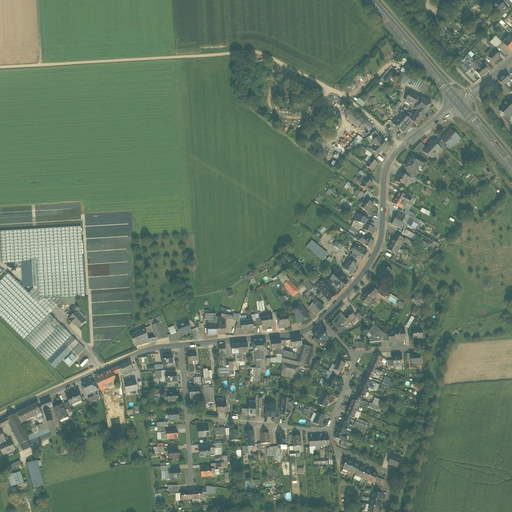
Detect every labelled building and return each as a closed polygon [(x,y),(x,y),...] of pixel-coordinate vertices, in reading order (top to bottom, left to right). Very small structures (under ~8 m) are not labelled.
[(488,0),(488,1),(484,5),(488,10),(490,7),(493,5),(488,0)] [(490,7),(501,17),(505,13),(508,10),(503,5),(502,6),(496,1),(494,4),(494,3),(493,5),(490,7)] [(502,43),(511,53),(511,52),(511,35),(510,34),(505,40),(502,43)] [(495,36),(489,43),(495,49),(501,42),(495,36)] [(493,50),(495,49),(489,43),(488,41),(486,44),(492,49),(493,51),(493,50)] [(500,57),(494,51),(493,53),(488,58),(494,64),(500,57)] [(472,60),(471,58),(468,60),(463,64),(461,66),(463,69),(466,67),(470,71),(473,68),(474,70),(480,79),(484,76),(474,62),(472,60)] [(477,60),(474,62),(484,76),(488,73),(482,64),(481,65),(478,60),(477,60)] [(386,83),(398,73),(394,68),(382,79),(386,83)] [(401,83),(404,85),(405,83),(409,77),(402,73),(398,80),(401,83)] [(498,81),(502,86),(505,84),(510,80),(506,75),(498,81)] [(405,83),(411,87),(413,84),(415,80),(415,79),(414,79),(413,80),(409,77),(405,83)] [(413,84),(419,88),(422,84),(415,80),(413,84)] [(347,86),(352,89),(355,85),(351,81),(347,86)] [(511,91),(505,84),(502,86),(501,87),(509,95),(511,91)] [(421,99),(411,93),(408,97),(405,102),(413,106),(414,103),(417,104),(415,109),(418,111),(417,113),(423,117),(431,105),(431,104),(421,99)] [(507,118),(511,113),(504,106),(504,105),(499,109),(499,111),(504,116),(507,118)] [(347,117),(352,111),(352,110),(348,107),(343,114),(347,117)] [(346,119),(358,128),(364,120),(352,111),(347,117),(346,119)] [(402,113),(409,119),(412,114),(403,111),(402,113)] [(403,133),(413,122),(411,121),(409,119),(402,113),(393,123),(392,124),(403,133)] [(417,126),(423,117),(417,113),(415,116),(411,121),(413,122),(417,126)] [(502,118),(507,124),(510,121),(507,118),(504,116),(502,118)] [(361,124),(370,131),(373,127),(373,126),(364,120),(361,124)] [(332,123),(326,130),(332,135),(338,128),(332,123)] [(441,140),(447,146),(451,142),(450,142),(452,141),(455,143),(455,144),(460,139),(450,130),(441,140)] [(371,136),(374,140),(379,137),(376,132),(371,135),(371,136)] [(358,144),(362,140),(362,139),(358,136),(354,141),(358,144)] [(373,145),(376,147),(382,141),(379,137),(374,140),(371,142),(373,145)] [(428,156),(432,160),(436,157),(435,156),(441,149),(431,140),(427,144),(429,145),(429,146),(428,147),(427,147),(423,152),(427,156),(428,156)] [(439,143),(445,149),(447,146),(441,140),(439,143)] [(358,144),(354,141),(348,148),(353,151),(358,144)] [(382,141),(376,147),(373,150),(373,151),(377,155),(387,146),(382,141)] [(414,150),(418,154),(425,147),(421,143),(414,150)] [(408,169),(418,174),(425,162),(412,155),(406,167),(408,169)] [(371,159),(368,163),(366,166),(365,166),(372,171),(378,164),(371,159)] [(408,169),(407,172),(412,175),(416,177),(418,174),(408,169)] [(401,183),(404,185),(406,182),(407,182),(409,178),(405,175),(400,173),(395,182),(400,185),(401,183)] [(366,179),(363,183),(361,186),(360,186),(368,192),(370,194),(373,190),(370,187),(373,184),(366,179)] [(396,198),(407,204),(408,205),(411,199),(399,192),(396,198)] [(405,208),(407,204),(396,198),(393,204),(402,209),(403,207),(405,208)] [(360,208),(367,213),(368,213),(367,213),(373,205),(374,205),(365,199),(362,203),(363,205),(361,208),(360,207),(360,208)] [(404,213),(407,215),(409,216),(412,218),(414,214),(406,209),(404,213)] [(395,219),(402,223),(404,219),(405,217),(398,213),(395,219)] [(362,216),(358,215),(355,222),(363,225),(364,225),(365,225),(367,222),(368,220),(361,217),(362,216)] [(399,229),(399,227),(402,223),(395,219),(391,225),(399,229)] [(407,226),(410,228),(413,223),(408,219),(407,221),(404,219),(402,223),(407,226)] [(415,220),(413,223),(410,228),(415,230),(419,222),(415,220)] [(364,225),(363,225),(362,229),(373,234),(375,229),(373,228),(371,228),(371,227),(365,225),(364,225)] [(2,264),(32,262),(38,261),(37,248),(82,246),(81,227),(0,232),(2,264)] [(407,237),(414,241),(417,236),(406,230),(405,232),(403,231),(402,234),(407,237)] [(357,240),(363,245),(365,241),(363,239),(364,237),(360,234),(356,239),(355,239),(357,240)] [(391,244),(399,249),(404,240),(397,236),(395,239),(394,239),(391,244)] [(405,241),(412,245),(414,241),(407,237),(405,241)] [(367,238),(365,241),(363,245),(370,249),(374,242),(367,238)] [(306,247),(323,261),(328,255),(311,241),(306,247)] [(397,252),(399,249),(391,244),(387,250),(396,255),(397,252)] [(37,248),(38,261),(40,290),(40,300),(61,299),(75,298),(85,297),(82,246),(37,248)] [(356,258),(362,262),(368,252),(357,246),(351,255),(356,258)] [(32,262),(33,289),(33,291),(40,290),(38,261),(32,262)] [(349,272),(352,274),(357,266),(353,263),(349,261),(344,269),(346,270),(349,272)] [(397,265),(406,270),(409,264),(404,262),(402,265),(398,262),(397,265)] [(382,278),(386,280),(392,271),(384,267),(379,274),(377,276),(382,279),(382,278)] [(330,280),(333,282),(336,285),(336,287),(338,288),(339,287),(341,289),(347,282),(338,274),(336,272),(336,273),(330,280)] [(277,276),(283,286),(289,281),(283,273),(277,276)] [(79,343),(49,314),(29,294),(8,274),(0,282),(0,316),(24,340),(25,339),(46,361),(54,368),(79,343)] [(321,293),(328,302),(336,294),(329,285),(329,286),(324,278),(317,285),(319,287),(322,285),(325,289),(321,293)] [(283,286),(293,297),(299,292),(289,281),(283,286)] [(313,288),(308,282),(303,287),(308,292),(309,293),(313,289),(313,288)] [(372,287),(369,291),(375,296),(378,292),(372,287)] [(376,293),(384,298),(388,293),(380,287),(376,293)] [(40,300),(40,290),(33,291),(33,289),(29,294),(49,314),(61,303),(61,299),(40,300)] [(309,293),(313,297),(317,293),(315,290),(313,289),(309,293)] [(362,297),(365,300),(369,303),(371,300),(375,296),(369,291),(368,290),(362,297)] [(309,303),(311,306),(316,300),(313,297),(309,293),(308,292),(303,296),(304,297),(309,303)] [(320,304),(316,300),(311,306),(308,308),(312,312),(320,304)] [(324,308),(320,304),(312,312),(316,316),(324,308)] [(275,321),(275,319),(274,314),(273,312),(272,311),(269,305),(267,306),(268,308),(269,311),(271,311),(271,316),(272,321),(275,321)] [(70,311),(74,315),(76,313),(79,310),(75,306),(70,311)] [(301,323),(308,318),(309,318),(309,317),(308,318),(303,311),(304,310),(301,306),(294,311),(297,315),(296,316),(301,323)] [(225,319),(232,320),(233,314),(227,312),(223,312),(222,311),(221,318),(225,319)] [(345,315),(344,317),(343,317),(349,322),(349,323),(352,320),(355,317),(355,316),(350,312),(346,316),(345,315)] [(76,325),(79,328),(85,322),(76,313),(74,315),(70,319),(69,320),(75,326),(76,325)] [(208,325),(208,326),(218,326),(219,317),(216,317),(216,314),(209,314),(205,314),(205,320),(208,320),(208,325)] [(235,329),(235,330),(241,329),(240,321),(238,321),(240,315),(234,314),(233,320),(238,322),(235,329)] [(345,327),(349,322),(343,317),(344,317),(340,314),(331,324),(341,333),(341,332),(344,329),(341,326),(342,326),(343,325),(345,327)] [(263,326),(263,330),(267,329),(266,327),(273,327),(272,321),(271,316),(262,317),(262,318),(263,326)] [(408,328),(413,317),(410,316),(405,327),(408,328)] [(217,335),(225,335),(226,325),(224,325),(225,319),(221,318),(219,317),(218,326),(217,335)] [(154,337),(155,341),(168,338),(162,322),(155,324),(152,325),(156,336),(154,337)] [(176,326),(180,336),(191,331),(187,322),(176,326)] [(372,328),(368,333),(371,336),(369,339),(369,343),(381,342),(381,338),(380,338),(382,336),(384,334),(374,325),(371,328),(372,328)] [(217,335),(218,326),(208,326),(207,335),(217,335)] [(130,335),(135,347),(149,343),(148,339),(145,328),(146,328),(145,328),(137,332),(130,335)] [(319,342),(323,346),(326,342),(324,340),(327,337),(320,330),(317,332),(314,334),(315,335),(313,337),(314,338),(319,342)] [(413,337),(413,339),(422,338),(422,330),(418,331),(413,331),(412,331),(413,337)] [(395,332),(395,336),(395,340),(405,340),(404,331),(395,332)] [(293,350),(298,349),(302,348),(302,346),(301,339),(301,338),(291,340),(293,350)] [(275,350),(275,355),(276,355),(282,355),(281,341),(271,342),(272,350),(275,350)] [(72,351),(78,357),(85,349),(79,344),(72,351)] [(238,345),(239,354),(243,353),(248,353),(247,344),(238,345)] [(297,356),(306,359),(309,348),(310,347),(304,346),(302,346),(302,348),(298,349),(297,353),(298,353),(298,355),(297,356)] [(313,350),(309,348),(306,359),(305,365),(306,365),(309,366),(313,350)] [(188,354),(189,366),(193,365),(193,363),(194,363),(194,362),(197,361),(196,353),(188,354)] [(162,356),(162,364),(173,363),(172,355),(162,356)] [(375,355),(371,364),(379,368),(383,358),(375,355)] [(417,364),(417,365),(420,365),(419,355),(411,356),(411,361),(411,364),(417,364)] [(281,376),(296,379),(298,372),(299,367),(304,368),(305,365),(306,359),(297,356),(296,359),(283,356),(283,358),(282,363),(281,376)] [(392,360),(393,366),(396,366),(402,366),(401,357),(392,358),(392,360)] [(338,372),(341,373),(345,364),(338,361),(335,366),(334,370),(338,372)] [(126,375),(126,377),(130,376),(130,374),(134,372),(130,362),(119,366),(122,372),(124,376),(126,375)] [(218,368),(219,373),(229,373),(229,371),(229,363),(225,363),(225,362),(222,362),(222,368),(218,368)] [(374,375),(375,375),(379,368),(371,364),(368,372),(367,375),(373,377),(374,375)] [(330,368),(328,372),(322,369),(320,374),(327,376),(328,377),(330,372),(333,374),(336,375),(338,372),(334,370),(330,368)] [(117,383),(114,376),(111,370),(95,378),(101,391),(117,383)] [(165,374),(166,382),(177,381),(176,373),(165,374)] [(363,379),(360,386),(368,389),(372,391),(373,389),(376,384),(371,382),(372,379),(366,376),(365,379),(363,379)] [(323,385),(334,390),(338,380),(331,377),(330,377),(330,378),(328,382),(325,381),(323,385)] [(81,384),(87,395),(97,391),(92,379),(81,384)] [(136,381),(125,384),(127,392),(137,390),(136,381)] [(204,404),(205,403),(208,403),(213,403),(212,385),(211,385),(203,386),(204,404)] [(364,397),(368,389),(360,386),(357,393),(356,396),(362,399),(363,396),(364,397)] [(198,387),(189,388),(190,399),(199,398),(198,387)] [(66,396),(71,408),(72,407),(71,406),(81,401),(82,403),(77,391),(74,392),(73,391),(70,393),(71,393),(66,396)] [(167,397),(168,402),(178,401),(177,393),(168,394),(167,394),(167,397)] [(318,405),(326,408),(330,399),(322,395),(318,405)] [(42,407),(43,411),(43,410),(49,408),(53,407),(49,398),(40,402),(42,407)] [(352,400),(349,407),(357,411),(360,403),(361,400),(355,398),(354,401),(352,400)] [(375,398),(372,404),(375,406),(378,407),(381,401),(375,398)] [(281,413),(290,414),(290,407),(293,407),(293,401),(291,401),(291,400),(282,399),(281,413)] [(266,406),(265,417),(275,418),(275,406),(276,402),(269,402),(269,406),(266,406)] [(217,403),(217,414),(217,413),(226,413),(226,403),(217,403)] [(36,427),(39,432),(48,428),(46,422),(43,410),(43,411),(42,407),(38,409),(36,404),(32,406),(37,416),(37,417),(40,425),(36,427)] [(62,405),(57,407),(55,411),(58,416),(58,417),(58,419),(59,419),(67,416),(65,411),(62,405)] [(16,414),(22,423),(37,416),(32,406),(16,414)] [(354,417),(357,411),(349,407),(346,415),(345,417),(351,420),(352,417),(353,418),(354,417)] [(43,410),(46,422),(52,421),(49,408),(43,410)] [(169,420),(169,421),(179,420),(179,411),(168,412),(168,414),(169,420)] [(20,445),(30,440),(28,437),(16,414),(6,419),(9,424),(16,438),(20,445)] [(313,423),(320,426),(325,417),(317,414),(316,415),(313,422),(313,423)] [(346,432),(347,429),(349,425),(349,424),(350,422),(344,419),(343,422),(341,421),(338,429),(346,432)] [(48,428),(51,436),(56,434),(52,421),(46,422),(48,428)] [(51,436),(48,428),(39,432),(28,437),(30,440),(32,444),(51,436)] [(198,429),(199,437),(209,436),(208,428),(198,429)] [(345,435),(346,432),(338,429),(334,438),(342,441),(345,442),(347,436),(345,435)] [(177,430),(167,431),(167,439),(178,439),(177,430)] [(230,435),(230,441),(238,440),(238,430),(229,431),(230,435)] [(245,433),(246,442),(254,442),(253,432),(245,433)] [(261,434),(261,444),(270,444),(269,433),(261,434)] [(276,436),(277,446),(286,445),(285,435),(276,436)] [(292,441),(293,447),(301,446),(301,436),(292,437),(292,441)] [(319,438),(319,446),(323,446),(329,446),(328,437),(319,438)] [(309,447),(315,447),(319,446),(319,438),(309,439),(309,447)] [(32,444),(30,440),(20,445),(23,451),(33,446),(32,444)] [(6,443),(0,445),(0,448),(3,455),(15,450),(11,441),(6,443)] [(200,457),(210,456),(210,448),(199,449),(200,457)] [(168,451),(169,459),(179,459),(179,450),(168,451)] [(400,459),(392,456),(388,465),(396,468),(400,459)] [(343,469),(349,472),(353,463),(346,460),(343,469)] [(7,467),(9,471),(21,466),(19,461),(7,467)] [(27,464),(33,488),(43,485),(40,470),(37,461),(27,464)] [(349,472),(355,475),(359,467),(359,466),(353,463),(349,472)] [(355,475),(361,478),(365,470),(359,467),(355,475)] [(201,477),(212,476),(211,469),(211,468),(201,469),(201,477)] [(170,471),(169,471),(170,479),(181,478),(180,470),(170,471)] [(361,478),(368,481),(371,472),(365,470),(361,478)] [(8,476),(8,477),(11,487),(24,483),(20,472),(8,476)] [(378,475),(371,472),(368,481),(374,484),(374,483),(377,478),(378,475)] [(198,499),(202,499),(202,493),(202,491),(192,492),(192,500),(198,499)] [(192,500),(192,492),(182,492),(182,493),(182,500),(192,500)] [(373,492),(371,499),(380,501),(382,494),(381,494),(375,493),(373,492)] [(379,508),(380,501),(371,499),(370,505),(379,508)]
